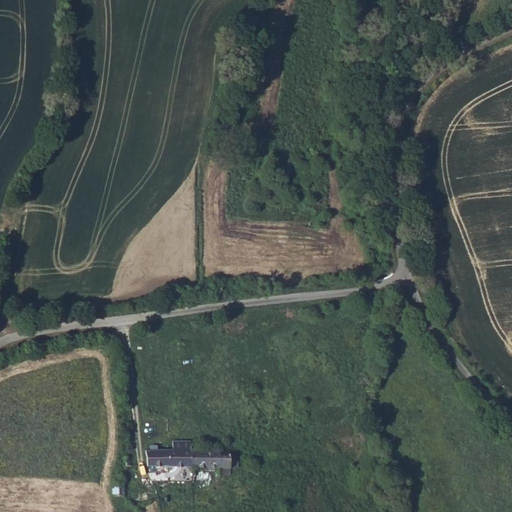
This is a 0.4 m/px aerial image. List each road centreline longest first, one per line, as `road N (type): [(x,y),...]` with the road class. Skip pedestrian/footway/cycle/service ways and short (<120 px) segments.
road 1 (residential): [(511,29),(439,64),(402,111),(393,185),(403,277)]
road 2 (unclassified): [(124,321),(326,296),(403,277)]
road 3 (unclassified): [(152,511),(124,321)]
road 4 (residential): [(403,277),(456,362),(511,419)]
road 5 (unclassified): [(0,345),(124,321)]
